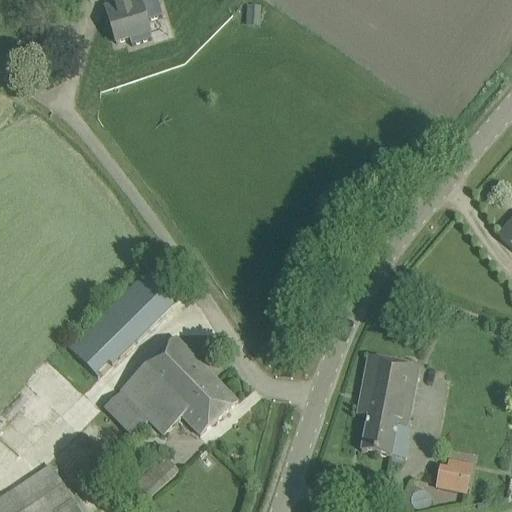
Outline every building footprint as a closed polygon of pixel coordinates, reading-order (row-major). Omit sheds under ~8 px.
[(150,36),(139,0),(137,0),(106,10),(117,46),(150,36)] [(511,226),(500,240),(511,250),(511,226)] [(70,352),(98,381),(182,299),(153,270),(70,352)] [(104,410),(131,439),(149,422),(165,439),(184,421),(202,440),(238,405),(177,341),(104,410)] [(411,437),(408,437),(421,370),(368,360),(357,416),(369,419),(362,454),(392,460),(393,455),(407,458),(411,437)] [(129,479),(149,501),(178,474),(165,460),(145,477),(139,470),(129,479)] [(439,492),(469,498),(476,467),(445,461),(439,492)] [(80,511),(73,501),(50,468),(0,501),(0,511),(80,511)]
